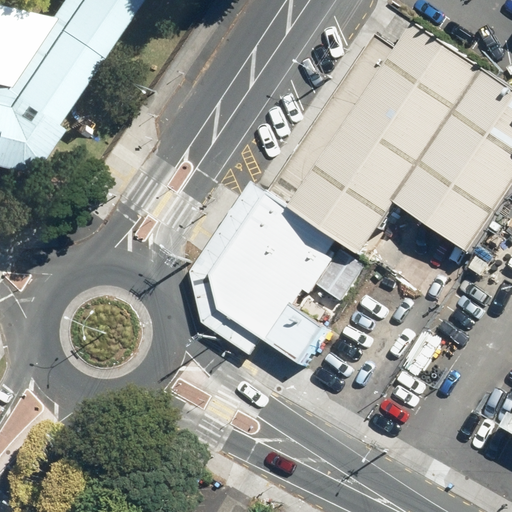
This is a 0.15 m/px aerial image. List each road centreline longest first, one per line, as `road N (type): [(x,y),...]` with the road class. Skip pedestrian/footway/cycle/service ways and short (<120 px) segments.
road 1 (secondary): [(165,305),(229,382),(294,424),(360,488)]
road 2 (secondary): [(360,488),(271,462),(135,391)]
road 3 (tertiary): [(82,273),(186,127),(235,93)]
road 4 (tertiary): [(235,93),(223,149),(174,230),(164,301)]
road 5 (secondary): [(118,396),(0,490)]
